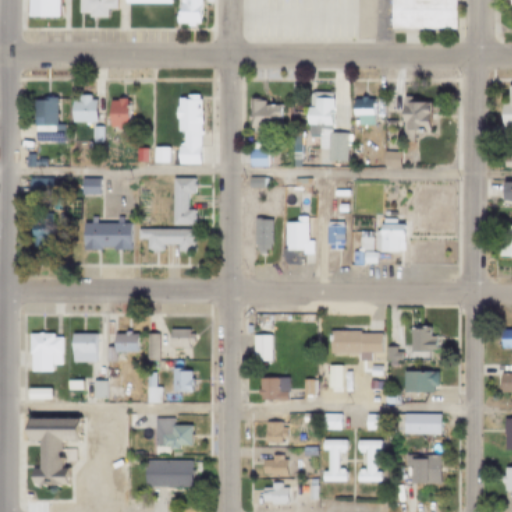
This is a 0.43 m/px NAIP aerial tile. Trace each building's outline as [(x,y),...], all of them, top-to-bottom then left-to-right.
[(24,0),(55,0),(55,17),(24,17),(24,0)] [(167,0),(167,4),(121,4),(121,0),(112,0),(112,10),(104,10),(104,18),(86,18),(86,14),(75,14),(75,0),(167,0)] [(174,24),(172,24),(172,12),(174,12),(174,0),(197,0),(197,24),(191,24),(191,26),(183,26),(183,24),(174,24)] [(387,0),(452,0),(452,29),(387,29),(387,0)] [(503,102),(503,86),(511,86),(511,140),(503,140),(503,130),(497,130),(497,102),(503,102)] [(315,134),(304,134),(304,125),(303,125),(303,108),(306,108),(306,93),(328,93),(328,111),(327,111),(327,119),(328,119),(328,133),(343,133),(343,162),(316,162),(316,149),(315,149),(315,134)] [(179,146),(179,132),(173,132),(173,120),(171,120),(171,107),(173,107),(173,98),(182,98),(182,99),(183,99),(183,95),(195,95),(194,99),(197,99),(197,165),(179,165),(174,165),(174,146),(179,146)] [(74,100),(75,96),(86,96),(86,100),(92,100),(92,122),(68,122),(68,100),(74,100)] [(358,100),(358,97),(364,97),(364,100),(371,100),(370,116),(370,126),(354,126),(354,116),(349,116),(349,100),(358,100)] [(401,125),(396,125),(396,109),(401,109),(401,97),(409,97),(409,103),(427,103),(427,134),(409,134),(409,141),(401,141),(401,125)] [(38,98),(51,98),(51,101),(52,101),(52,144),(29,143),(30,101),(38,101),(38,98)] [(113,102),(114,98),(121,98),(121,102),(122,102),(122,126),(120,126),(120,129),(113,129),(113,126),(106,126),(106,102),(113,102)] [(245,99),(260,99),(260,105),(277,105),(277,129),(260,129),(245,129),(245,99)] [(89,126),(99,127),(99,142),(88,142),(89,126)] [(246,149),(263,149),(263,166),(246,166),(246,149)] [(379,152),(395,152),(395,168),(379,167),(379,152)] [(360,165),(360,154),(370,154),(369,165),(360,165)] [(99,156),(116,156),(115,167),(99,167),(99,156)] [(154,168),(154,157),(164,157),(164,168),(154,168)] [(511,157),(511,168),(499,168),(500,157),(511,157)] [(48,159),(47,167),(40,167),(40,158),(48,159)] [(25,178),(45,178),(46,201),(26,201),(25,178)] [(185,195),(185,210),(191,210),(190,226),(172,226),(172,221),(169,221),(169,178),(185,178),(190,178),(190,195),(185,195)] [(245,178),(264,178),(264,189),(245,188),(245,178)] [(79,179),(96,179),(96,196),(79,196),(79,179)] [(291,179),(311,179),(311,184),(310,184),(310,193),(300,193),(300,184),(291,184),(291,179)] [(499,183),(511,183),(511,202),(498,202),(499,183)] [(294,205),(305,206),(305,215),(293,215),(294,205)] [(27,250),(27,213),(49,213),(50,251),(27,250)] [(292,223),(292,217),(304,217),(304,230),(303,230),(303,241),(309,241),(309,254),(299,254),(299,251),(281,251),(281,223),(292,223)] [(379,219),(393,219),(393,225),(400,225),(400,243),(395,243),(395,255),(376,255),(376,225),(379,225),(379,219)] [(268,220),(268,245),(266,245),(266,251),(250,250),(250,238),(250,220),(268,220)] [(322,222),(340,222),(340,250),(322,250),(322,222)] [(126,224),(126,250),(79,250),(79,224),(126,224)] [(511,226),(511,256),(495,256),(495,226),(511,226)] [(142,251),(143,240),(135,240),(135,229),(189,230),(189,239),(190,239),(190,252),(174,252),(174,245),(159,245),(159,251),(142,251)] [(356,242),(369,243),(368,251),(356,251),(356,242)] [(349,253),(358,253),(358,265),(349,265),(349,253)] [(373,265),(360,264),(360,253),(373,253),(373,265)] [(185,334),(190,334),(190,344),(185,344),(185,350),(166,350),(166,329),(185,329),(185,334)] [(426,350),(426,351),(406,351),(406,329),(426,329),(426,337),(433,337),(433,350),(426,350)] [(511,357),(508,357),(508,348),(497,348),(497,330),(511,330),(511,357)] [(356,331),(356,334),(378,334),(378,354),(356,354),(326,354),(326,331),(356,331)] [(48,363),(48,371),(27,371),(27,355),(25,355),(25,333),(49,333),(49,337),(58,337),(58,363),(48,363)] [(112,335),(133,335),(133,352),(112,352),(112,362),(102,362),(102,333),(112,333),(112,335)] [(69,334),(92,334),(92,363),(69,363),(69,334)] [(143,334),(155,334),(155,362),(143,362),(143,334)] [(249,335),(268,335),(268,362),(249,361),(249,335)] [(389,361),(382,361),(382,347),(392,348),(392,353),(400,353),(400,362),(389,362),(389,361)] [(174,392),(168,392),(168,368),(179,369),(179,371),(187,371),(187,393),(174,393),(174,392)] [(105,377),(103,377),(103,369),(114,370),(114,377),(112,377),(112,392),(105,392),(105,377)] [(142,387),(142,369),(152,369),(152,387),(157,387),(157,404),(142,403),(142,387)] [(399,372),(430,372),(429,393),(399,393),(399,372)] [(511,392),(496,392),(496,378),(497,378),(497,374),(511,374),(511,392)] [(270,399),(256,399),(256,378),(274,379),(274,392),(284,392),(283,400),(270,400),(270,399)] [(78,387),(71,387),(71,379),(79,379),(78,387)] [(89,381),(102,381),(102,398),(89,398),(89,381)] [(24,389),(47,389),(47,401),(24,401),(24,389)] [(398,404),(380,404),(381,390),(398,391),(398,404)] [(314,423),(300,423),(300,414),(314,414),(314,423)] [(319,414),(337,414),(337,431),(318,431),(319,414)] [(437,414),(436,434),(391,434),(391,414),(437,414)] [(362,415),(378,415),(378,431),(361,431),(362,415)] [(169,426),(187,426),(187,446),(174,446),(174,450),(165,450),(165,446),(151,446),(151,419),(169,419),(169,426)] [(511,451),(500,451),(500,419),(511,419),(511,451)] [(22,420),(73,420),(72,442),(57,442),(57,449),(71,449),(71,463),(57,463),(56,469),(63,469),(62,485),(27,485),(27,469),(35,469),(35,442),(22,442),(22,420)] [(261,423),(277,423),(277,428),(283,428),(283,437),(277,437),(277,443),(261,443),(261,423)] [(320,472),(320,469),(324,469),(324,451),(318,451),(318,440),(342,440),(342,453),(333,454),(333,469),(342,469),(342,482),(341,482),(341,484),(337,484),(337,482),(336,482),(336,484),(331,484),(331,482),(327,482),(327,484),(322,484),(322,482),(318,482),(318,472),(320,472)] [(354,472),(354,470),(360,470),(360,472),(362,472),(362,451),(353,451),(353,441),(377,441),(377,451),(371,451),(371,472),(374,472),(377,472),(377,483),(376,483),(376,484),(372,484),(372,483),(370,483),(370,484),(366,484),(366,483),(362,483),(362,484),(357,484),(357,483),(353,483),(353,472),(354,472)] [(299,457),(299,448),(313,448),(313,457),(299,457)] [(428,455),(437,455),(436,485),(423,484),(406,483),(407,462),(401,462),(401,455),(428,455)] [(268,461),(268,456),(279,456),(279,461),(283,461),(283,476),(257,476),(258,461),(268,461)] [(141,461),(187,461),(187,487),(141,487),(141,461)] [(511,492),(501,492),(501,468),(511,468),(511,492)] [(267,488),(267,483),(277,483),(277,488),(284,488),(284,502),(284,505),(267,505),(267,502),(257,502),(257,488),(267,488)] [(304,499),(304,488),(313,488),(313,499),(304,499)]
